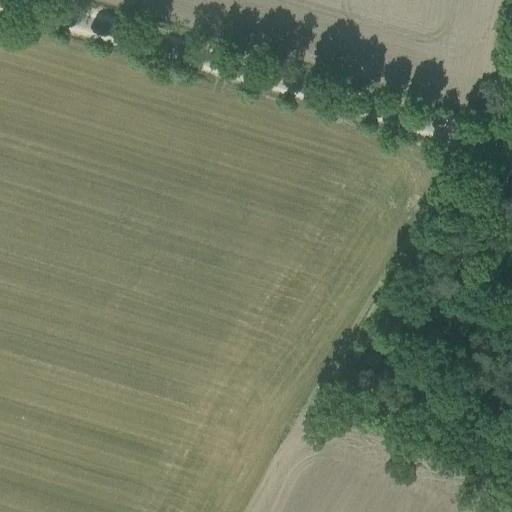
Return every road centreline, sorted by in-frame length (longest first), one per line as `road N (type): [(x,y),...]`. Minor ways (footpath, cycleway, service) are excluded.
road 1 (unclassified): [(511,149),(4,0)]
road 2 (track): [(464,135),(445,189),(305,441)]
